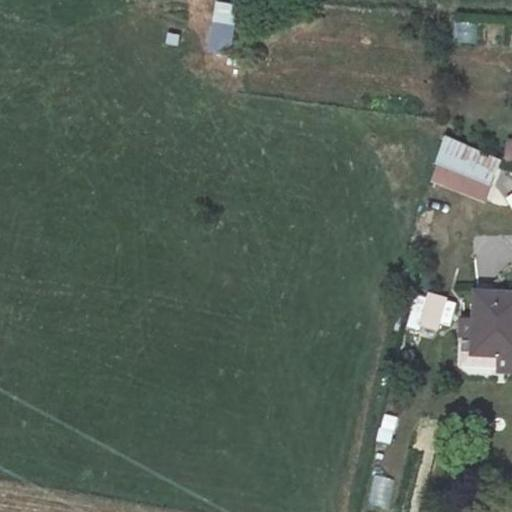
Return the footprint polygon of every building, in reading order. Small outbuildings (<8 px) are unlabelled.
[(215,2),(207,52),(229,56),(237,6),(215,2)] [(461,177),(491,193),(504,170),(455,143),(435,181),(453,191),(461,177)] [(484,206),(491,193),(461,177),(453,191),(484,206)] [(500,206),(511,201),(511,185),(511,184),(493,191),(500,206)] [(499,359),(511,358),(511,294),(477,296),(477,346),(460,346),(459,372),(499,372),(499,359)] [(511,371),(511,358),(499,359),(499,372),(511,371)] [(377,440),(391,444),(399,417),(384,413),(377,440)] [(367,504),(389,509),(395,478),(373,473),(367,504)]
